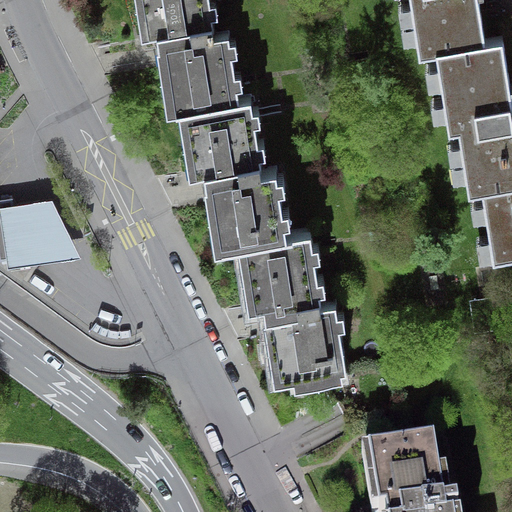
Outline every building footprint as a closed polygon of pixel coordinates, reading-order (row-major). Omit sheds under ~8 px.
[(239,97),(228,31),(214,34),(213,27),(214,26),(209,0),(143,0),(149,34),(157,32),(158,38),(157,38),(159,45),(157,45),(157,46),(165,45),(166,55),(175,109),(186,107),(186,106),(239,97)] [(411,0),(419,50),(503,37),(502,35),(485,38),(478,0),(411,0)] [(511,101),(511,96),(503,37),(419,50),(419,52),(437,49),(449,126),(459,125),(468,186),(511,178),(511,108),(511,107),(511,102),(511,101)] [(186,106),(186,107),(196,169),(205,168),(206,173),(205,174),(206,181),(204,181),(204,182),(212,181),(214,191),(222,244),(246,240),(246,239),(287,232),(286,231),(276,166),(261,169),(260,162),(261,162),(251,95),(239,97),(186,106)] [(511,178),(468,186),(469,188),(482,186),(493,256),(511,252),(511,178)] [(25,202),(0,205),(0,215),(8,266),(53,259),(80,255),(52,197),(25,202)] [(286,231),(287,232),(246,239),(246,240),(256,302),(264,301),(265,306),(266,314),(264,314),(264,315),(272,314),(273,323),(282,377),(346,367),(335,300),(320,302),(319,295),(321,295),(310,228),(286,231)] [(458,511),(457,504),(444,506),(433,442),(369,452),(378,511),(458,511)]
